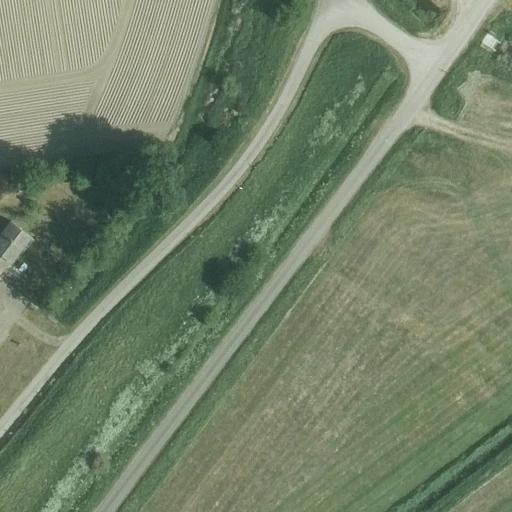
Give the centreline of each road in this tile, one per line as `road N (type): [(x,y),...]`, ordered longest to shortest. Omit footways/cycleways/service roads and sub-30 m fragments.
road 1 (unclassified): [(107,511),(441,64)]
road 2 (track): [(0,427),(218,195),(287,93)]
road 3 (unclassified): [(441,64),(335,2)]
